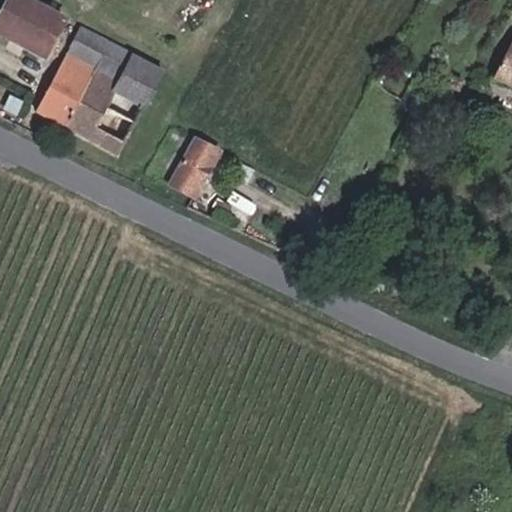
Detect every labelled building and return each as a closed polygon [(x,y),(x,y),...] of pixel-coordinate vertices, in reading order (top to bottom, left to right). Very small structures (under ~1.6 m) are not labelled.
[(11,0),(4,14),(55,40),(75,1),(72,0),(11,0)] [(199,7),(186,0),(164,0),(164,1),(195,16),(199,7)] [(47,94),(75,109),(121,26),(92,10),(47,94)] [(130,138),(163,72),(134,57),(144,38),(121,26),(75,109),(130,138)] [(134,57),(163,72),(172,53),(144,38),(134,57)] [(511,97),(511,50),(493,88),(511,97)] [(171,188),(199,205),(230,154),(202,137),(171,188)]
